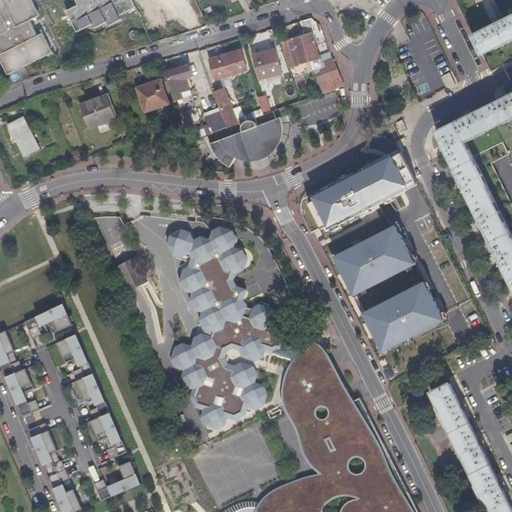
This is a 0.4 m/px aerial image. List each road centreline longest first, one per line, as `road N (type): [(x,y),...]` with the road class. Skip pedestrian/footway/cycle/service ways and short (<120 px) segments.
road 1 (residential): [(366,54),(343,45),(324,8),(313,7),(0,102)]
road 2 (residential): [(437,0),(476,85),(426,121),(418,149),(511,348)]
road 3 (residential): [(271,188),(436,511)]
road 4 (residential): [(271,188),(84,181),(45,192),(5,217)]
road 5 (residential): [(366,54),(345,149),(271,188)]
road 6 (residential): [(511,470),(467,374),(511,353)]
road 7 (residential): [(50,511),(0,394)]
